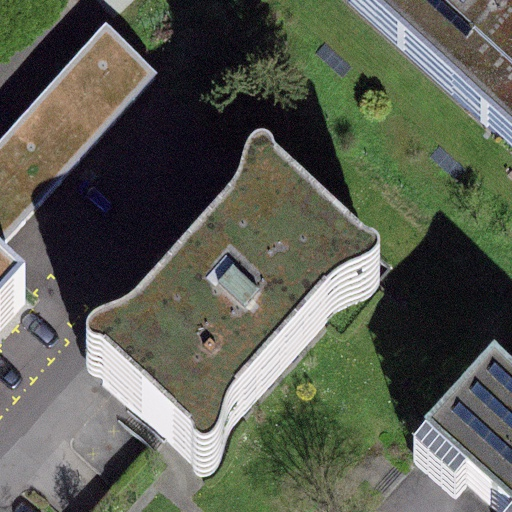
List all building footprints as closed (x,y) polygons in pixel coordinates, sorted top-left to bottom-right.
[(511,111),(511,0),(349,0),(496,129),(511,111)] [(111,41),(4,142),(48,189),(155,87),(111,41)] [(511,111),(496,129),(511,143),(511,111)] [(393,298),(266,184),(104,364),(124,382),(231,478),(393,298)] [(0,320),(30,286),(0,259),(0,320)] [(511,511),(511,393),(480,366),(406,450),(477,511),(511,511)]
